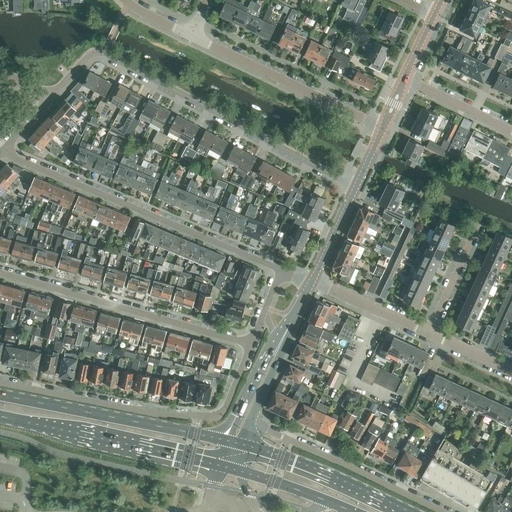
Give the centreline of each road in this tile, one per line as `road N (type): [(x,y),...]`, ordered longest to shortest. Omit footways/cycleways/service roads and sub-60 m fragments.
road 1 (residential): [(53,97),(95,54),(352,190)]
road 2 (residential): [(281,270),(1,152)]
road 3 (residential): [(250,344),(214,415),(157,414),(0,382)]
road 4 (residential): [(250,344),(0,272)]
road 5 (primary): [(226,440),(0,395)]
road 6 (primary): [(0,415),(221,466)]
road 7 (residential): [(441,511),(249,422)]
road 8 (residential): [(381,127),(194,35)]
road 9 (primary): [(407,511),(242,445)]
road 10 (residential): [(428,334),(310,283)]
road 11 (tertiary): [(249,422),(297,310)]
road 12 (residential): [(428,334),(477,224)]
